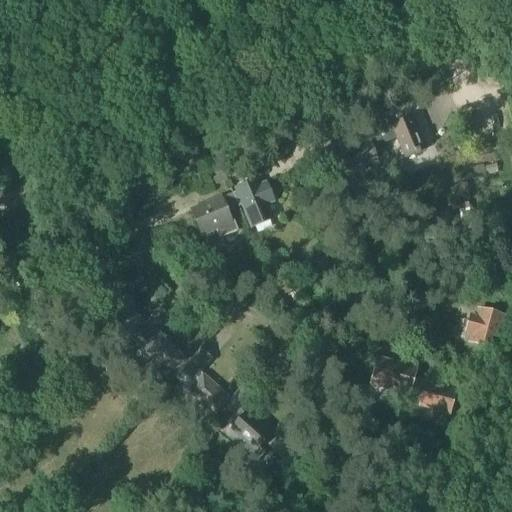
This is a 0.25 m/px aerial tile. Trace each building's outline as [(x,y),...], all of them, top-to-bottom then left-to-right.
[(378,133),(382,144),(397,138),(405,160),(425,153),(411,117),(389,126),(387,121),(374,126),(377,134),(378,133)] [(385,152),(382,144),(378,133),(377,134),(335,150),(345,176),(378,164),(375,156),(385,152)] [(236,197),(240,207),(242,206),(251,226),(270,218),(265,205),(272,203),(265,185),(258,188),(256,183),(237,191),(238,196),(236,197)] [(226,212),(240,207),(236,197),(222,203),(221,200),(192,211),(201,235),(214,230),(218,239),(237,232),(232,221),(230,222),(226,212)] [(442,226),(422,228),(423,241),(444,239),(442,226)] [(129,307),(141,298),(134,288),(122,297),(129,307)] [(129,339),(142,324),(118,303),(104,318),(129,339)] [(160,341),(155,337),(170,320),(159,310),(137,334),(153,349),(147,356),(171,376),(184,361),(161,340),(160,341)] [(506,318),(477,310),(475,318),(468,316),(463,336),(470,338),(467,345),(496,353),(506,318)] [(189,385),(211,360),(199,349),(177,375),(189,385)] [(411,380),(413,381),(417,369),(376,358),(368,386),(407,396),(411,380)] [(213,414),(227,399),(203,378),(189,393),(213,414)] [(424,384),(413,381),(411,380),(407,396),(408,397),(406,403),(449,414),(455,393),(424,385),(424,384)] [(240,410),(252,396),(241,387),(224,406),(234,414),(235,415),(240,410)] [(235,415),(234,414),(227,423),(232,428),(231,429),(256,451),(269,436),(244,414),(240,410),(235,415)]
